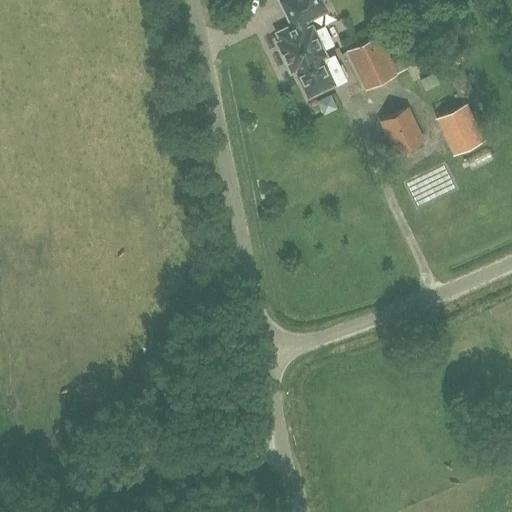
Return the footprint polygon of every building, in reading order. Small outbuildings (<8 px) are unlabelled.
[(293,70),(307,97),(343,79),(332,57),(324,61),(321,56),(325,54),(321,48),(330,43),(323,28),(314,32),(310,26),(307,27),(303,21),(325,10),(319,0),(278,0),(291,25),(276,33),(280,41),(276,43),(291,71),(293,70)] [(389,31),(379,35),(378,35),(347,50),(365,89),(398,74),(397,73),(407,68),(389,31)] [(442,71),(464,60),(456,45),(434,56),(442,71)] [(484,140),(466,103),(437,117),(455,153),(484,140)] [(425,141),(409,106),(379,120),(396,155),(425,141)] [(488,403),(511,392),(511,344),(470,363),(488,403)]
